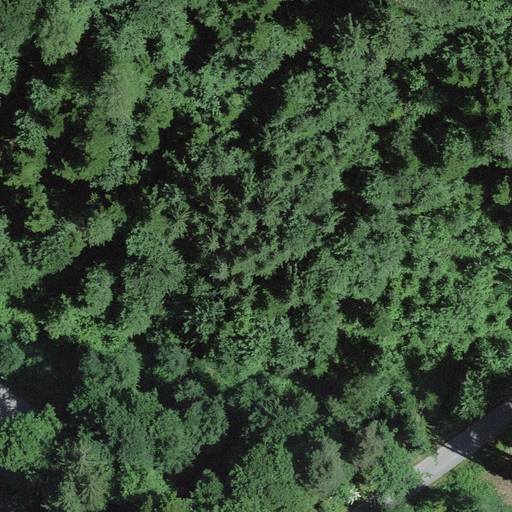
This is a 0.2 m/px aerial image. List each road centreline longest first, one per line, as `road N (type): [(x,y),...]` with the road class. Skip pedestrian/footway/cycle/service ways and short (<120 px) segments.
road 1 (unclassified): [(0,391),(160,511)]
road 2 (unclassified): [(369,511),(511,410)]
